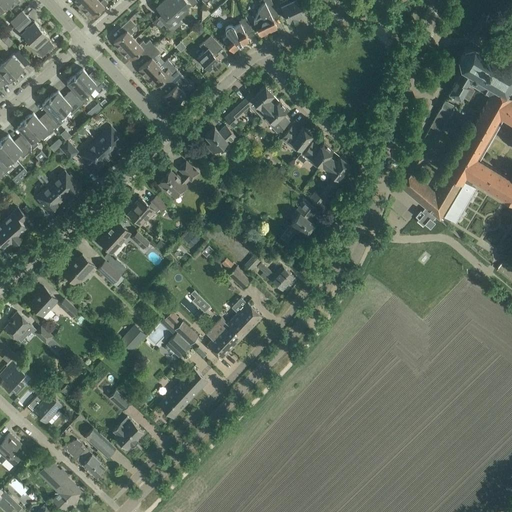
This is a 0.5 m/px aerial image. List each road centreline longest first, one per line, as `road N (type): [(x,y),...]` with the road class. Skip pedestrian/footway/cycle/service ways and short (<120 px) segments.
road 1 (residential): [(138,474),(270,337),(315,274),(329,284)]
road 2 (residential): [(149,485),(279,351),(329,284)]
road 3 (residential): [(329,284),(422,38)]
road 4 (residential): [(0,285),(169,134)]
road 5 (residential): [(355,154),(261,53)]
road 6 (residential): [(261,53),(377,0)]
road 7 (residential): [(169,134),(84,41)]
road 8 (residential): [(169,134),(261,53)]
